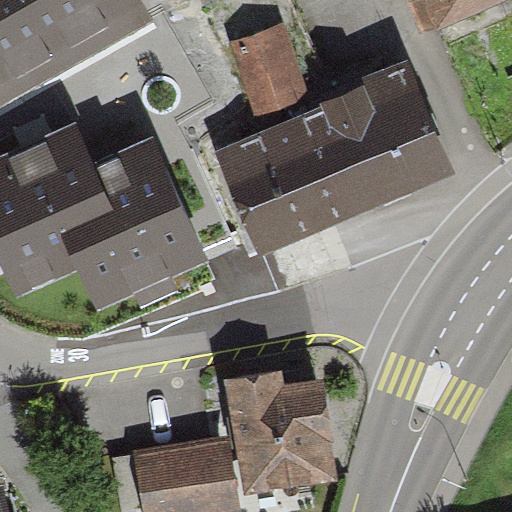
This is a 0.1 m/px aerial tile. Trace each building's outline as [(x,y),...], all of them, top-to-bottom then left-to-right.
[(0,0),(0,111),(159,20),(147,0),(0,0)] [(409,0),(424,33),(500,0),(409,0)] [(283,21),(230,39),(255,114),(308,97),(283,21)] [(410,57),(361,78),(364,85),(317,104),(321,107),(215,152),(260,259),(460,175),(410,57)] [(210,260),(152,133),(95,159),(76,119),(0,153),(0,265),(14,297),(79,267),(99,309),(134,293),(140,308),(179,290),(173,277),(210,260)] [(285,365),(229,375),(252,497),(348,479),(328,375),(288,383),(285,365)] [(242,511),(229,438),(137,455),(147,511),(242,511)] [(13,511),(2,469),(0,469),(0,511),(13,511)]
